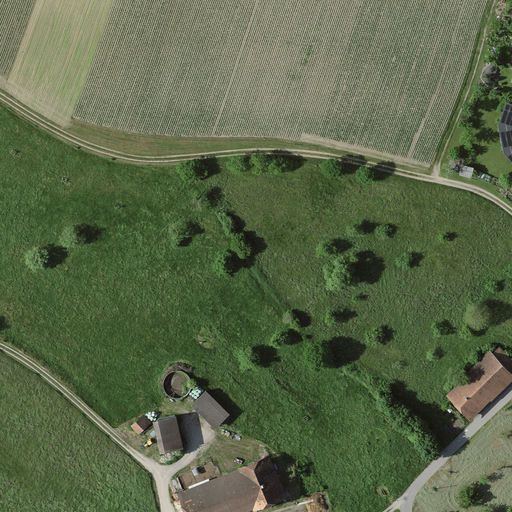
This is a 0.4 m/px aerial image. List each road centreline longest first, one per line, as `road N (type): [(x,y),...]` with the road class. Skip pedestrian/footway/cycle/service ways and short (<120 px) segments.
road 1 (track): [(511,217),(440,174),(245,147),(131,160),(69,139),(0,97)]
road 2 (track): [(169,511),(153,468),(0,346)]
road 3 (track): [(440,174),(498,0)]
road 4 (residential): [(511,393),(412,492),(408,511)]
